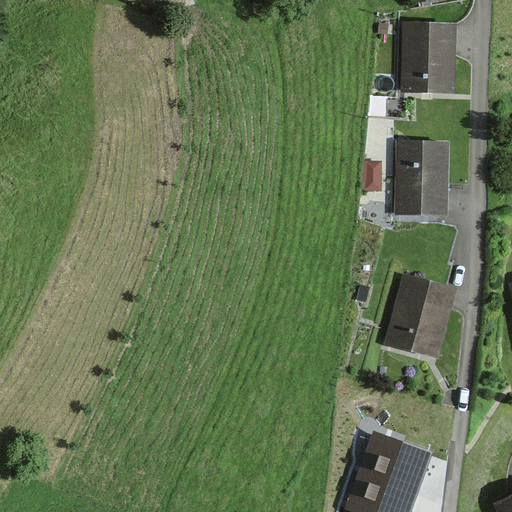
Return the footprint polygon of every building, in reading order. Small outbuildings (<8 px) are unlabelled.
[(456,23),(403,22),(402,92),(455,93),(456,23)] [(450,141),(397,140),(395,214),(448,215),(450,141)] [(457,287),(402,273),(384,344),(439,358),(457,287)] [(403,442),(374,431),(345,510),(350,511),(411,511),(433,453),(403,442)] [(511,511),(511,503),(500,509),(501,511),(511,511)]
